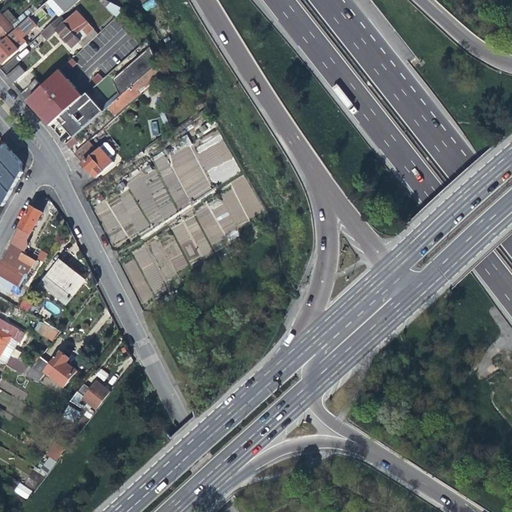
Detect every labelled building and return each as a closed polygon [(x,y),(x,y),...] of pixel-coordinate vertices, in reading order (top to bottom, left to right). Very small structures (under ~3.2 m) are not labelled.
[(54,0),(65,13),(79,0),(54,0)] [(146,11),(156,5),(153,0),(150,0),(142,5),(146,11)] [(103,11),(113,21),(122,12),(108,5),(103,11)] [(14,23),(18,28),(20,26),(30,18),(30,17),(26,12),(14,23)] [(63,25),(58,20),(31,44),(36,49),(58,30),(66,39),(74,47),(75,46),(90,32),(91,31),(75,14),(63,25)] [(2,15),(0,16),(0,34),(3,38),(13,29),(2,15)] [(23,38),(37,25),(30,17),(30,18),(20,26),(18,28),(0,44),(0,59),(4,65),(19,51),(18,49),(27,42),(23,38)] [(75,46),(81,52),(95,37),(90,32),(75,46)] [(115,81),(121,97),(159,64),(151,48),(115,81)] [(72,60),(66,65),(72,69),(77,64),(72,60)] [(145,87),(162,72),(159,64),(121,97),(109,108),(112,111),(115,115),(139,93),(137,91),(144,85),(145,87)] [(18,69),(7,78),(13,84),(23,75),(18,69)] [(47,123),(50,126),(61,117),(82,98),(80,95),(61,72),(28,103),(42,117),(47,123)] [(99,75),(93,80),(97,85),(103,79),(99,75)] [(181,84),(178,76),(171,79),(175,87),(181,84)] [(27,88),(34,96),(41,89),(34,81),(27,88)] [(137,91),(139,93),(146,88),(145,87),(144,85),(137,91)] [(69,134),(74,139),(103,113),(87,95),(61,117),(67,123),(64,128),(69,134)] [(80,141),(76,136),(74,139),(67,145),(70,149),(80,141)] [(75,154),(84,164),(98,152),(89,142),(75,154)] [(7,144),(0,151),(0,202),(5,208),(19,181),(20,179),(23,173),(22,163),(13,152),(7,144)] [(102,148),(98,152),(84,164),(89,170),(92,173),(93,172),(98,177),(115,163),(102,148)] [(128,181),(135,201),(157,192),(155,188),(167,183),(168,184),(171,183),(166,171),(170,170),(167,164),(168,163),(166,156),(154,161),(157,170),(128,181)] [(207,243),(264,214),(245,176),(230,183),(234,192),(170,224),(189,262),(211,251),(207,243)] [(43,213),(33,207),(12,244),(23,251),(24,252),(28,246),(26,244),(35,228),(43,213)] [(22,252),(23,251),(12,244),(3,259),(27,274),(29,275),(37,261),(22,252)] [(44,262),(48,253),(41,250),(37,259),(44,262)] [(0,274),(20,286),(27,274),(3,259),(0,264),(0,274)] [(59,261),(42,283),(67,303),(84,281),(79,277),(59,261)] [(20,286),(0,274),(0,285),(11,292),(14,285),(19,288),(20,286)] [(27,312),(32,305),(23,299),(19,306),(27,312)] [(41,319),(34,329),(52,342),(59,332),(41,319)] [(0,325),(0,352),(9,337),(14,340),(19,332),(2,322),(0,325)] [(61,353),(51,365),(46,372),(65,386),(77,371),(71,366),(66,362),(69,359),(61,353)] [(37,382),(46,372),(51,365),(41,357),(26,376),(37,382)] [(120,371),(124,375),(131,366),(126,363),(120,371)] [(104,381),(109,374),(100,368),(95,375),(104,381)] [(83,384),(70,401),(77,406),(83,398),(97,408),(110,391),(101,385),(97,381),(90,389),(83,384)] [(72,424),(80,413),(69,405),(61,416),(72,424)] [(56,440),(61,443),(69,430),(64,426),(56,440)] [(42,469),(49,473),(58,461),(52,457),(42,469)] [(27,499),(32,491),(19,482),(13,491),(27,499)]
